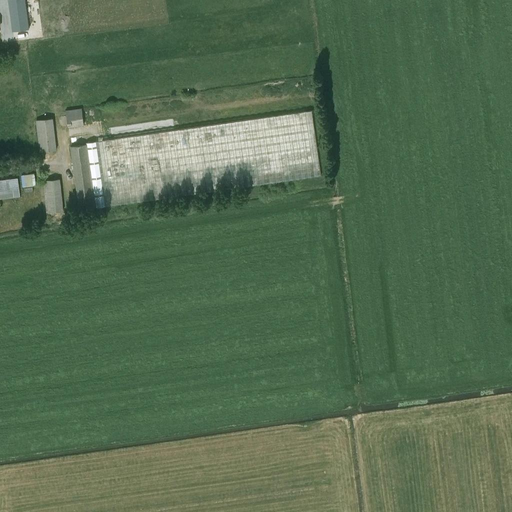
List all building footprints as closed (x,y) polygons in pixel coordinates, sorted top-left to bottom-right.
[(0,0),(0,13),(8,13),(6,0),(0,0)] [(8,0),(13,31),(29,29),(25,0),(8,0)] [(65,110),(67,127),(84,125),(82,108),(65,110)] [(311,110),(83,142),(83,145),(70,146),(80,217),(97,215),(96,208),(320,176),(311,110)] [(36,120),(39,152),(56,150),(53,118),(36,120)] [(60,178),(43,180),(46,212),(63,210),(60,178)]
